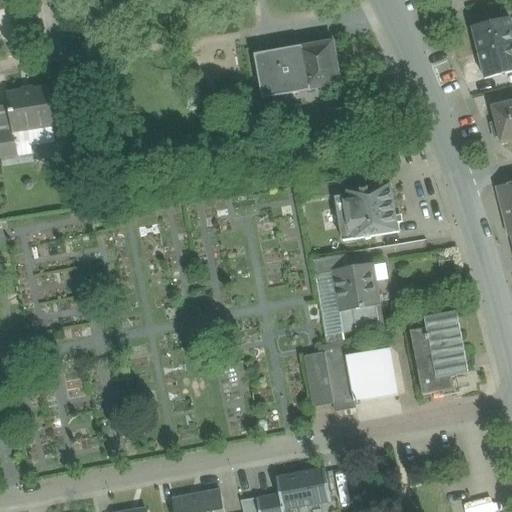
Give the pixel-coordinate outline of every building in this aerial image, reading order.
[(511,26),(510,19),(473,29),(479,54),(511,45),(511,26)] [(334,42),(264,55),(271,98),(341,86),(334,42)] [(511,45),(479,54),(485,79),(511,72),(511,45)] [(49,89),(7,96),(9,106),(13,132),(14,132),(55,126),(49,89)] [(511,102),(492,108),(501,144),(511,141),(511,102)] [(9,106),(0,107),(0,155),(0,158),(1,158),(18,156),(16,145),(14,132),(13,132),(9,106)] [(14,132),(16,145),(56,139),(55,126),(14,132)] [(18,156),(1,158),(2,167),(29,163),(34,162),(33,153),(18,156)] [(338,182),(306,187),(308,200),(340,195),(338,182)] [(511,184),(497,188),(509,237),(511,236),(511,184)] [(391,186),(348,193),(349,198),(355,240),(366,239),(366,241),(370,240),(370,238),(399,233),(391,186)] [(349,198),(337,200),(344,242),(355,240),(349,198)] [(346,254),(311,259),(315,279),(334,276),(333,272),(348,269),(346,254)] [(348,269),(333,272),(334,276),(339,309),(344,333),(383,327),(373,265),(348,269)] [(334,276),(315,279),(321,312),(323,312),(339,309),(334,276)] [(339,309),(323,312),(329,346),(345,343),(344,333),(339,309)] [(457,314),(426,320),(428,330),(411,333),(423,397),(454,391),(451,378),(468,374),(457,314)] [(389,338),(345,346),(347,358),(391,350),(389,338)] [(344,344),(319,349),(320,356),(324,355),(334,405),(335,413),(356,409),(355,405),(347,358),(345,346),(344,344)] [(391,350),(347,358),(355,405),(399,397),(391,350)] [(320,356),(305,359),(314,409),(334,405),(324,355),(320,356)] [(388,456),(379,458),(382,469),(390,468),(388,456)] [(325,471),(278,479),(284,511),(331,503),(325,471)] [(220,493),(174,502),(174,501),(173,501),(174,511),(224,511),(222,500),(221,492),(220,493)]
